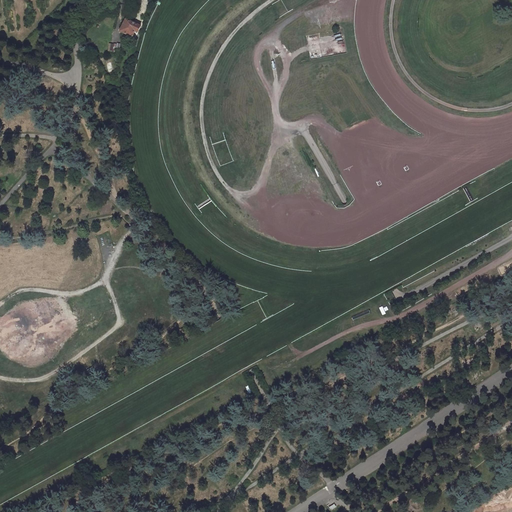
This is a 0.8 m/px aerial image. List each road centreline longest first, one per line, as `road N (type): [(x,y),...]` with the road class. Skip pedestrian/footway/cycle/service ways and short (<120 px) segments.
road 1 (track): [(132,227),(106,280),(120,323),(47,378),(0,377)]
road 2 (track): [(377,511),(511,421)]
